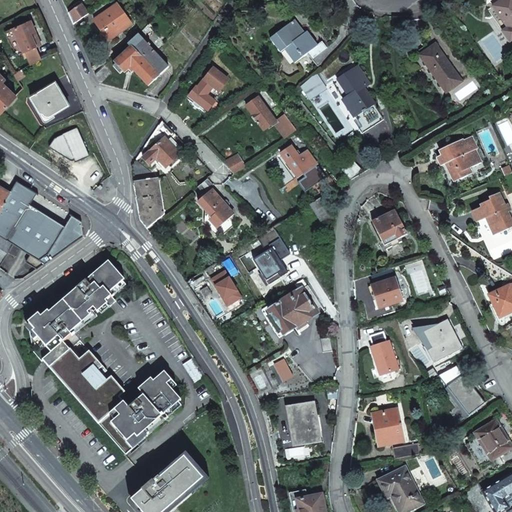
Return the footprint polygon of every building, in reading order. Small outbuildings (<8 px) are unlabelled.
[(510,41),(511,39),(511,0),(502,0),(494,6),(509,28),(504,32),(503,32),(510,41)] [(109,10),(103,3),(89,14),(73,25),(77,35),(94,22),(109,41),(131,25),(117,5),(109,10)] [(73,25),(89,14),(81,4),(68,14),(73,25)] [(489,9),(504,32),(509,28),(494,6),(489,9)] [(41,44),(31,20),(13,28),(23,51),(25,50),(30,64),(42,59),(36,46),(41,44)] [(295,20),(292,22),(297,30),(301,27),(295,20)] [(308,54),(319,68),(340,45),(331,34),(323,41),(318,45),(308,31),(306,33),(301,27),(297,30),(292,22),(271,39),(282,53),(286,50),(296,63),(308,54)] [(148,45),(138,35),(127,45),(131,49),(115,63),(124,73),(129,69),(132,73),(134,71),(149,87),(169,68),(150,47),(152,46),(150,44),(148,45)] [(340,45),(319,68),(341,46),(340,45)] [(436,45),(421,55),(447,92),(462,81),(436,45)] [(99,84),(101,85),(112,73),(105,66),(95,75),(99,84)] [(351,110),(355,117),(374,105),(364,88),(369,85),(358,68),(334,84),(350,111),(351,110)] [(22,69),(14,74),(18,80),(26,75),(22,69)] [(189,97),(195,101),(202,106),(209,111),(217,101),(209,95),(215,87),(220,92),(229,80),(214,69),(205,80),(204,79),(199,87),(197,86),(189,97)] [(0,110),(16,95),(2,81),(5,77),(0,72),(0,110)] [(319,78),(313,81),(321,93),(326,89),(319,78)] [(30,96),(35,104),(38,103),(43,111),(43,112),(44,112),(44,113),(45,113),(46,114),(47,114),(48,114),(49,114),(50,114),(51,114),(52,113),(53,113),(69,104),(55,81),(30,96)] [(313,81),(303,88),(310,100),(321,93),(313,81)] [(247,107),(265,131),(275,123),(286,137),(296,129),(286,115),(277,122),(259,98),(247,107)] [(38,103),(35,104),(44,119),(45,120),(46,121),(47,120),(54,116),(53,113),(52,113),(51,114),(50,114),(49,114),(48,114),(47,114),(46,114),(45,113),(44,113),(44,112),(43,112),(43,111),(38,103)] [(374,105),(355,117),(358,121),(355,123),(362,134),(384,120),(374,105)] [(89,155),(77,127),(62,133),(63,134),(57,137),(51,145),(71,160),(72,160),(74,159),(75,161),(89,155)] [(456,169),(461,179),(472,174),(470,168),(482,163),(476,150),(478,149),(473,137),(464,141),(463,140),(440,151),(443,156),(438,158),(442,166),(446,164),(450,171),(456,169)] [(149,166),(157,159),(166,168),(181,154),(165,138),(143,158),(149,166)] [(302,155),(300,152),(297,154),(295,151),(292,146),(281,154),(299,178),(317,164),(307,151),(302,155)] [(234,174),(247,167),(240,154),(224,164),(228,168),(231,168),(234,174)] [(353,163),(343,171),(351,180),(361,172),(353,163)] [(511,170),(510,166),(503,169),(506,176),(511,173),(511,170)] [(455,182),(461,179),(456,169),(450,171),(455,182)] [(159,178),(134,183),(141,221),(147,229),(165,215),(160,181),(161,181),(161,179),(159,179),(159,178)] [(208,178),(198,187),(203,193),(213,185),(208,178)] [(230,178),(224,183),(235,195),(241,190),(230,178)] [(0,266),(15,243),(32,254),(45,262),(83,235),(81,220),(72,214),(66,224),(31,203),(38,193),(17,180),(10,191),(0,184),(0,266)] [(220,228),(220,235),(224,235),(235,225),(230,219),(235,215),(213,190),(199,202),(206,210),(220,228)] [(496,225),(500,233),(511,227),(511,221),(508,212),(511,211),(508,204),(505,206),(499,193),(489,197),(491,200),(481,205),(482,207),(472,212),(477,222),(487,218),(491,227),(496,225)] [(335,215),(324,197),(311,205),(325,226),(335,220),(335,215)] [(215,234),(220,235),(220,228),(206,210),(205,222),(215,234)] [(396,210),(373,222),(385,246),(408,234),(396,210)] [(495,236),(500,233),(496,225),(491,227),(495,236)] [(45,262),(32,254),(27,262),(36,268),(45,262)] [(23,267),(28,274),(36,268),(27,262),(23,267)] [(63,344),(72,336),(70,335),(83,324),(96,312),(98,313),(108,304),(109,306),(115,301),(109,294),(125,280),(108,262),(50,314),(48,312),(42,318),(38,314),(28,324),(32,346),(34,348),(31,350),(42,362),(43,361),(126,455),(182,406),(179,403),(182,400),(172,390),(167,384),(172,380),(165,372),(154,382),(152,379),(139,390),(145,397),(139,402),(138,400),(129,408),(119,397),(125,392),(111,376),(106,381),(102,376),(106,371),(89,352),(79,360),(70,350),(69,350),(63,344)] [(17,271),(22,278),(28,274),(23,267),(17,271)] [(204,276),(189,286),(203,306),(218,296),(204,276)] [(396,278),(372,286),(380,309),(403,301),(396,278)] [(222,287),(217,280),(213,283),(217,290),(222,287)] [(511,285),(490,296),(501,318),(511,312),(511,285)] [(280,339),(319,313),(303,289),(264,315),(280,339)] [(83,324),(70,335),(72,336),(72,337),(85,327),(83,324)] [(448,340),(446,337),(439,325),(413,329),(429,353),(422,358),(428,368),(463,348),(456,336),(448,340)] [(454,332),(446,337),(448,340),(456,336),(454,332)] [(458,366),(440,376),(457,398),(456,398),(461,405),(461,404),(469,415),(486,403),(458,366)] [(172,380),(167,384),(172,390),(177,386),(172,380)] [(329,398),(338,398),(339,388),(333,387),(328,388),(329,398)] [(287,409),(294,445),(320,440),(313,404),(287,409)] [(398,410),(378,414),(382,434),(377,435),(380,447),(405,442),(398,410)] [(382,434),(378,414),(373,415),(377,435),(382,434)] [(511,446),(496,421),(477,433),(493,460),(511,448),(511,446)] [(395,461),(421,455),(419,444),(393,450),(395,461)] [(197,511),(183,496),(203,478),(183,455),(132,501),(142,511),(197,511)] [(405,468),(379,481),(388,498),(392,495),(400,511),(407,511),(424,504),(405,468)] [(511,475),(484,492),(495,511),(502,511),(509,508),(505,500),(511,495),(511,475)] [(297,511),(296,511),(326,511),(322,494),(307,497),(305,490),(289,493),(291,502),(297,501),(300,511),(297,511)] [(293,511),(296,511),(297,511),(300,511),(297,501),(291,502),(293,511)]
